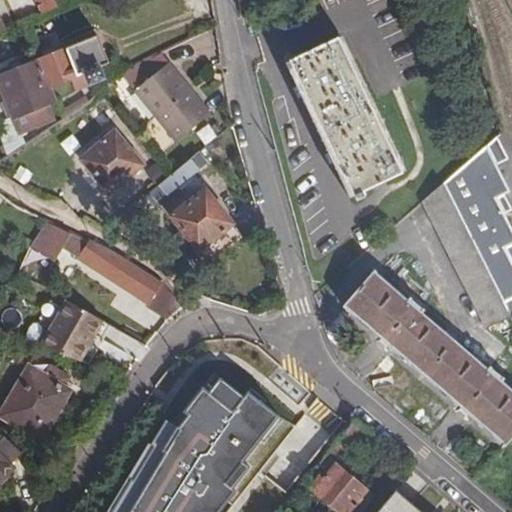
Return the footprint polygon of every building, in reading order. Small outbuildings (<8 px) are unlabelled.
[(29,0),(35,13),(50,7),(47,0),(29,0)] [(248,0),(238,0),(240,9),(250,8),(248,0)] [(4,27),(0,28),(0,44),(10,40),(4,27)] [(92,36),(32,59),(44,87),(80,73),(84,84),(96,79),(92,69),(103,64),(92,36)] [(287,62),(350,197),(406,172),(344,36),(287,62)] [(164,62),(156,52),(115,72),(129,90),(164,62)] [(32,59),(0,72),(0,101),(5,114),(11,128),(46,114),(40,100),(48,97),(44,87),(32,59)] [(164,62),(129,90),(170,141),(204,114),(164,62)] [(5,114),(0,115),(0,149),(3,158),(19,147),(11,128),(5,114)] [(74,160),(103,193),(137,166),(110,132),(74,160)] [(443,186),(511,315),(511,321),(511,322),(511,321),(511,229),(505,214),(511,209),(504,195),(510,191),(497,165),(509,159),(498,137),(443,186)] [(153,185),(161,195),(173,185),(175,189),(190,178),(188,174),(203,161),(195,150),(164,176),(153,185)] [(421,205),(489,331),(511,319),(511,315),(443,186),(421,205)] [(164,216),(205,267),(239,242),(200,190),(164,216)] [(45,223),(27,252),(49,265),(58,251),(145,302),(157,284),(119,258),(117,260),(103,253),(105,251),(45,223)] [(341,307),(502,445),(511,432),(511,400),(367,276),(341,307)] [(157,284),(145,302),(143,305),(164,322),(180,309),(169,296),(157,284)] [(64,303),(38,350),(80,365),(102,323),(64,303)] [(27,367),(0,410),(0,421),(35,444),(68,393),(63,389),(43,377),(27,367)] [(50,367),(43,377),(63,389),(70,379),(50,367)] [(215,511),(232,491),(229,489),(246,467),(239,462),(257,438),(274,416),(242,392),(239,397),(214,378),(203,393),(197,389),(178,413),(182,416),(171,431),(161,422),(147,446),(145,444),(125,478),(127,479),(108,511),(215,511)] [(351,422),(299,484),(306,490),(332,511),(348,511),(352,508),(357,511),(358,511),(371,498),(329,463),(340,450),(350,458),(368,437),(351,422)] [(0,480),(5,475),(1,469),(9,461),(18,451),(0,434),(0,480)] [(1,469),(5,475),(13,466),(9,461),(1,469)] [(55,486),(40,472),(28,484),(46,500),(55,486)] [(299,484),(289,497),(295,503),(306,490),(299,484)] [(375,511),(416,511),(402,500),(392,492),(375,511)]
